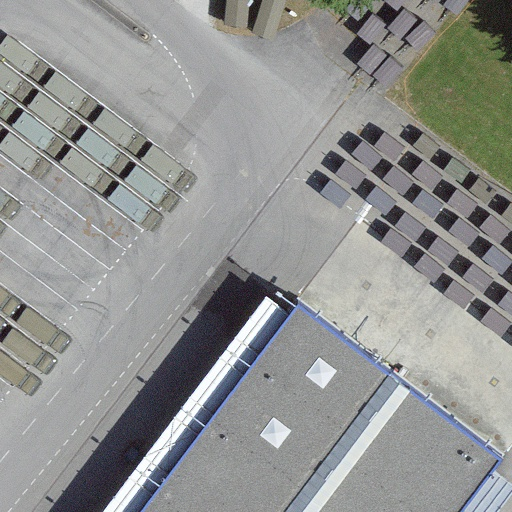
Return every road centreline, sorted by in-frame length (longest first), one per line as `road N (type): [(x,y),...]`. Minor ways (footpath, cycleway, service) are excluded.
road 1 (unknown): [(511,319),(277,130)]
road 2 (unknown): [(277,130),(126,0)]
